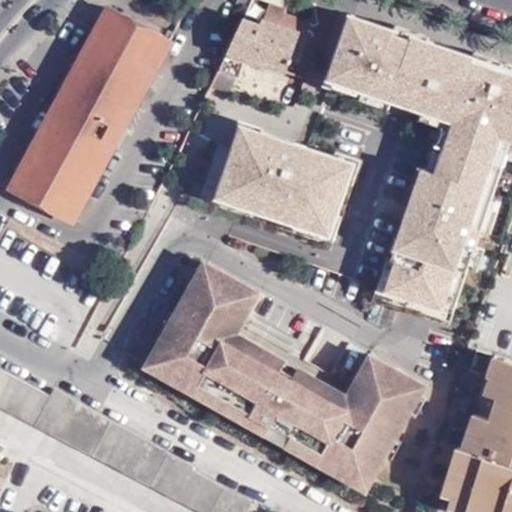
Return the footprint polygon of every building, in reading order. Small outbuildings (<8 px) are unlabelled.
[(264,23),(247,18),(222,70),(231,73),(241,76),(248,57),(286,70),(300,30),(281,24),(285,13),(286,8),(270,2),(264,23)] [(110,10),(14,189),(76,221),(171,43),(110,10)] [(303,19),(285,13),(281,24),(300,30),(303,19)] [(511,69),(493,63),(484,65),(473,61),(474,57),(412,36),(411,41),(400,37),(397,31),(351,16),(330,80),(442,116),(456,121),(439,174),(429,171),(422,193),(417,191),(411,209),(416,210),(412,223),(407,222),(401,241),(405,243),(390,291),(456,312),(511,142),(511,69)] [(411,41),(412,36),(407,34),(397,31),(400,37),(411,41)] [(484,65),(493,63),(483,60),(474,57),(473,61),(484,65)] [(231,73),(222,70),(212,89),(222,91),(231,73)] [(213,108),(222,91),(212,89),(205,103),(213,108)] [(456,121),(442,116),(417,191),(422,193),(429,171),(439,174),(456,121)] [(280,140),(279,143),(269,139),(270,136),(244,128),(222,194),(242,200),(240,205),(313,229),(314,225),(334,231),(355,170),(335,163),(336,158),(280,140)] [(355,170),(356,165),(336,158),(335,163),(355,170)] [(222,194),(220,199),(240,205),(242,200),(222,194)] [(416,210),(411,209),(410,213),(407,222),(412,223),(416,210)] [(313,229),(333,236),(334,231),(314,225),(313,229)] [(401,241),(385,289),(390,291),(405,243),(401,241)] [(288,446),(370,492),(429,386),(374,355),(350,396),(301,368),(294,381),(282,374),(289,363),(240,335),(263,294),(207,263),(148,368),(269,435),(274,426),(294,437),(288,446)] [(498,379),(505,357),(495,354),(488,376),(493,377),(488,392),(499,395),(504,381),(498,379)] [(502,511),(511,511),(511,359),(505,357),(498,379),(504,381),(499,395),(493,418),(486,415),(475,450),(465,447),(458,445),(444,492),(453,496),(503,510),(502,511)] [(123,427),(57,388),(53,395),(0,368),(0,401),(208,511),(248,511),(254,501),(123,427)] [(476,412),(465,447),(475,450),(486,415),(476,412)] [(450,505),(470,511),(502,511),(503,510),(453,496),(450,505)]
